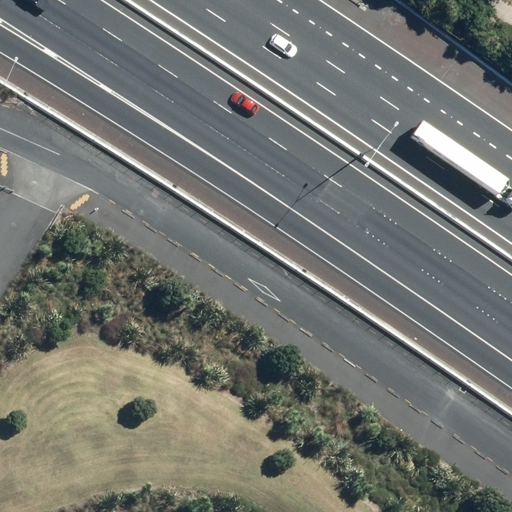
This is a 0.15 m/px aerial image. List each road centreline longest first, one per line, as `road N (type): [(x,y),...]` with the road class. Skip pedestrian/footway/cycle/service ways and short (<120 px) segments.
road 1 (unclassified): [(511,454),(135,196),(0,128)]
road 2 (motorway): [(391,220),(121,115),(0,41)]
road 3 (motorway): [(391,220),(56,0)]
road 4 (motorway): [(195,0),(511,217)]
road 5 (motorway): [(511,304),(391,220)]
